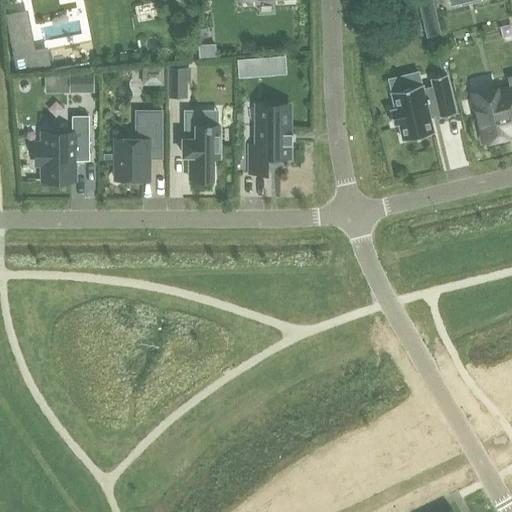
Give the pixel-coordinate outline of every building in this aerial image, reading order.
[(417,0),(421,15),(435,12),(432,0),(417,0)] [(32,52),(26,21),(6,25),(16,72),(47,66),(44,50),(32,52)] [(239,76),(255,75),(253,57),(237,58),(239,76)] [(170,68),(170,96),(184,96),(184,81),(184,68),(170,68)] [(93,74),(69,75),(69,90),(93,90),(93,74)] [(423,89),(421,83),(391,91),(395,108),(389,110),(393,124),(398,122),(403,139),(433,132),(429,113),(439,111),(440,116),(455,112),(446,74),(431,77),(433,86),(423,89)] [(495,87),(472,93),(483,141),(507,135),(506,131),(509,131),(509,130),(511,129),(511,75),(508,77),(510,88),(496,91),(495,87)] [(267,156),(288,156),(288,144),(291,144),(291,132),(288,132),(288,106),(261,106),(261,125),(259,125),(259,144),(249,144),(249,173),(267,173),(267,156)] [(147,178),(147,158),(147,149),(161,149),(161,110),(136,110),(136,138),(117,138),(117,178),(147,178)] [(183,152),(183,154),(189,154),(189,178),(212,178),(213,157),(219,157),(219,124),(217,124),(210,124),(210,122),(206,122),(206,124),(199,124),(199,110),(185,110),(184,138),(183,138),(183,141),(183,152)] [(74,155),(88,155),(88,116),(72,116),(72,132),(42,132),(42,142),(37,142),(37,164),(42,164),(42,179),(74,179),(74,155)]
